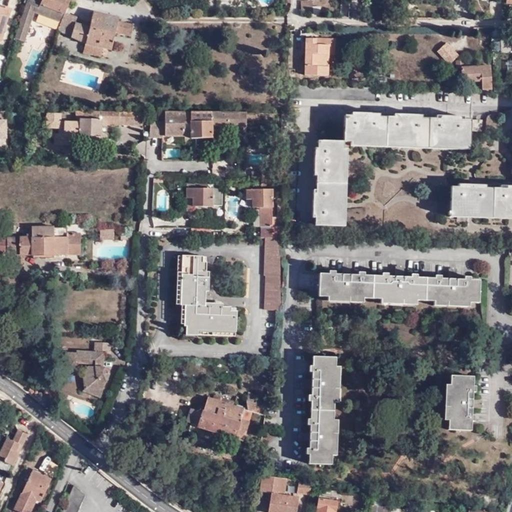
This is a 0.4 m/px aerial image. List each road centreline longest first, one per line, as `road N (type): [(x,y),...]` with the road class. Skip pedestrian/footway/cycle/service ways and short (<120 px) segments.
road 1 (unknown): [(141,324),(190,344),(243,342),(255,329),(260,294),(258,263),(247,249),(144,229),(154,142)]
road 2 (residential): [(144,229),(139,365),(94,455)]
road 3 (residential): [(296,22),(511,23)]
road 4 (unknown): [(296,22),(155,18)]
